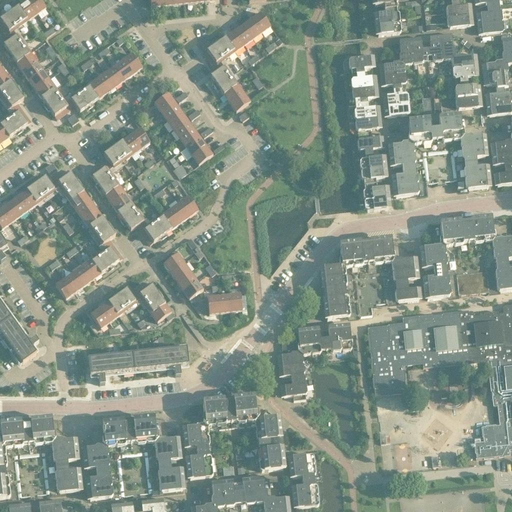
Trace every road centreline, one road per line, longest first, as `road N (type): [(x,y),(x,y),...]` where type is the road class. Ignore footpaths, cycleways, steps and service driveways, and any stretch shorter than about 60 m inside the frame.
road 1 (tertiary): [(64,408),(176,401),(214,383),(326,246),(353,227),(511,202)]
road 2 (residential): [(138,268),(211,221),(229,177),(257,157),(237,129),(224,139),(179,76)]
road 3 (residential): [(69,143),(174,70)]
